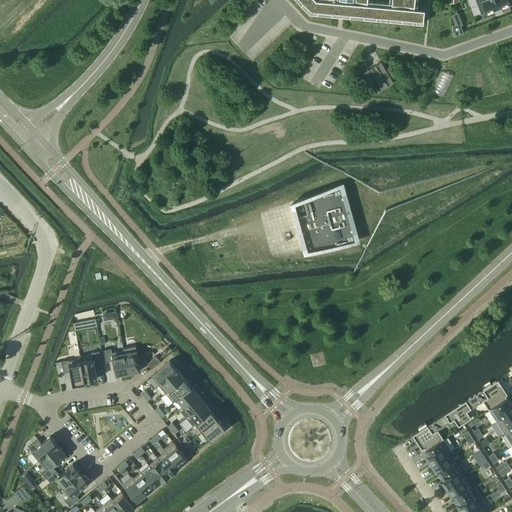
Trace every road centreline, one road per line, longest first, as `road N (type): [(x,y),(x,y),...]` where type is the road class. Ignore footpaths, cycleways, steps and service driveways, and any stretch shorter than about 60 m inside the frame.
road 1 (residential): [(36,403),(96,475),(157,424),(126,386),(102,391)]
road 2 (tertiary): [(333,417),(511,251)]
road 3 (residential): [(0,385),(44,263),(36,228),(0,191)]
road 4 (tertiary): [(287,415),(154,276)]
road 5 (tertiary): [(154,276),(34,134)]
road 6 (tertiary): [(22,146),(154,276)]
road 7 (tertiary): [(34,134),(92,75),(140,0)]
